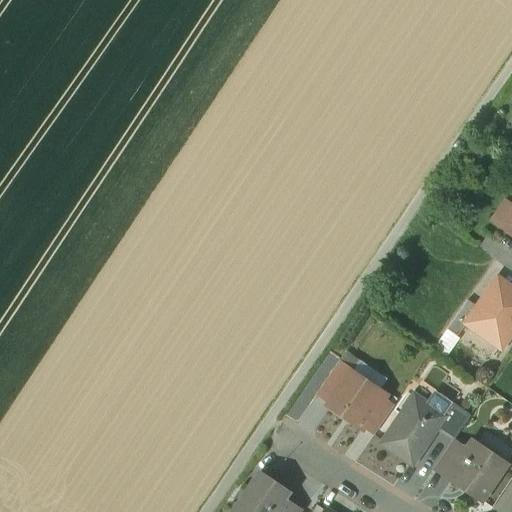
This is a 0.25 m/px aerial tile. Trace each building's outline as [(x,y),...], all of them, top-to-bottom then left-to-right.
[(511,212),(501,228),(511,236),(511,212)] [(476,308),(465,324),(465,325),(500,350),(511,333),(511,289),(497,279),(476,308)] [(467,301),(446,330),(456,338),(465,325),(465,324),(476,308),(467,301)] [(385,396),(350,372),(326,407),(329,409),(328,410),(341,419),(342,417),(361,430),(362,429),(382,400),(385,396)] [(450,405),(434,394),(425,406),(442,417),(450,405)] [(414,398),(382,444),(411,464),(434,430),(443,418),(442,417),(425,406),(414,398)] [(382,400),(362,429),(373,436),(393,407),(382,400)] [(469,417),(450,405),(442,417),(443,418),(434,430),(452,442),(469,417)] [(452,442),(433,469),(450,481),(469,453),(452,442)] [(469,453),(450,481),(481,502),(506,465),(475,445),(469,453)] [(273,484),(259,474),(235,510),(237,511),(274,511),(282,500),(283,501),(286,497),(271,487),(273,484)] [(282,500),(274,511),(298,511),(299,511),(283,501),(282,500)]
